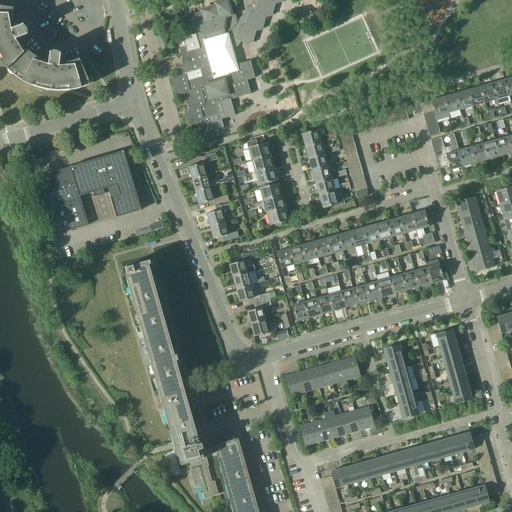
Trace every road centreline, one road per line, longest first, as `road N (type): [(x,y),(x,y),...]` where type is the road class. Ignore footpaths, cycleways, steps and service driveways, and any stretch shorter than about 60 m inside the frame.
road 1 (unclassified): [(264,357),(233,341),(133,102)]
road 2 (unclassified): [(465,300),(264,357)]
road 3 (unclassified): [(0,142),(133,102)]
road 4 (residential): [(498,422),(465,300)]
road 5 (residential): [(465,300),(431,180)]
